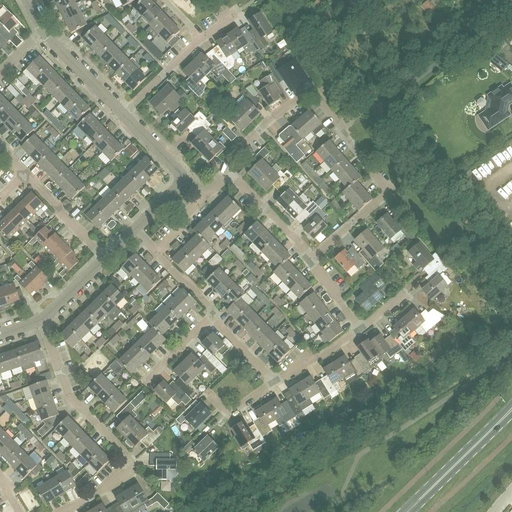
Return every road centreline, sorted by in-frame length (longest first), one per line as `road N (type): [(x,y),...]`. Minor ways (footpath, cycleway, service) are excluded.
road 1 (residential): [(311,259),(390,192),(316,94),(272,117),(225,164),(230,175)]
road 2 (residential): [(63,511),(130,469),(129,456),(68,396),(41,320)]
road 3 (residential): [(123,114),(237,9)]
road 4 (secondary): [(407,511),(498,422)]
